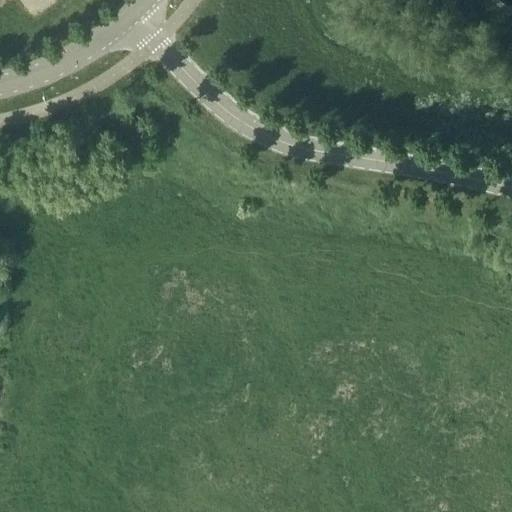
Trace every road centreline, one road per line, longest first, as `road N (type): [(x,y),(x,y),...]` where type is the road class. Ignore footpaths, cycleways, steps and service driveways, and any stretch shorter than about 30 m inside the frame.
road 1 (unclassified): [(511,198),(291,152),(212,113),(128,20)]
road 2 (tertiary): [(0,74),(58,60),(128,20)]
